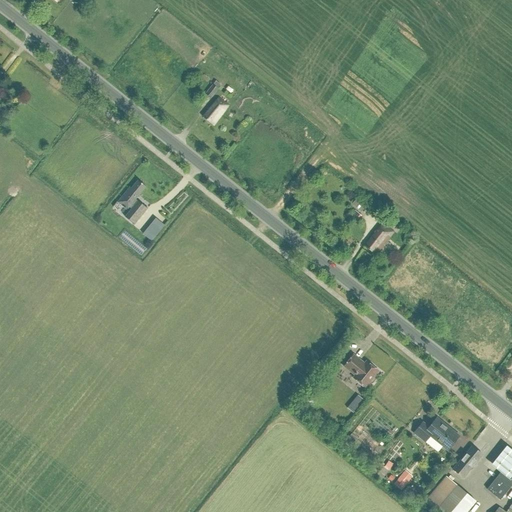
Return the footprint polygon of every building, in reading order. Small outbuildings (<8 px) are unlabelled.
[(213,85),(206,94),(210,97),(217,89),(213,85)] [(213,126),(228,106),(218,98),(203,118),(213,126)] [(10,110),(5,106),(1,111),(6,115),(10,110)] [(130,187),(117,202),(127,210),(128,209),(130,210),(125,217),(126,216),(133,222),(132,223),(134,225),(147,208),(137,200),(137,201),(135,199),(146,187),(138,180),(131,188),(130,187)] [(351,204),(360,212),(366,206),(357,198),(351,204)] [(154,237),(160,229),(152,223),(146,230),(154,237)] [(376,255),(393,233),(383,224),(365,246),(376,255)] [(364,363),(352,355),(344,366),(352,372),(353,371),(356,374),(353,379),(365,388),(378,370),(365,361),(364,363)] [(306,396),(308,406),(316,405),(314,395),(306,396)] [(422,423),(414,433),(425,442),(430,436),(442,446),(447,450),(459,436),(460,435),(436,417),(428,426),(423,422),(422,423)] [(351,434),(346,440),(352,445),(357,439),(351,434)] [(463,478),(482,455),(471,446),(452,469),(463,478)] [(492,463),(500,469),(511,478),(511,477),(511,451),(505,446),(504,448),(498,456),(492,463)] [(365,461),(369,456),(365,452),(361,457),(365,461)] [(401,489),(405,484),(412,476),(405,470),(398,478),(394,484),(401,489)] [(500,499),(511,483),(511,478),(503,472),(499,472),(486,489),(500,499)] [(424,501),(435,510),(437,511),(465,511),(475,500),(445,476),(424,501)] [(405,490),(407,492),(415,499),(421,493),(412,485),(410,488),(408,486),(405,490)]
